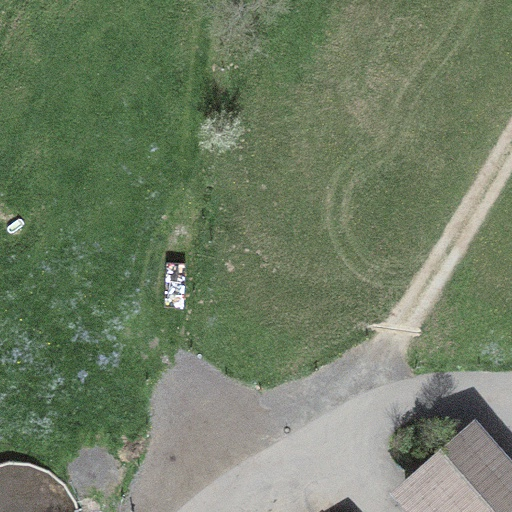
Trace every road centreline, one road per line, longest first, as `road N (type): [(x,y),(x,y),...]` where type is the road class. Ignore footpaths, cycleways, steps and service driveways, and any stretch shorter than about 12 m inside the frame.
road 1 (track): [(511,391),(451,388),(367,410),(207,511)]
road 2 (track): [(367,410),(511,147)]
